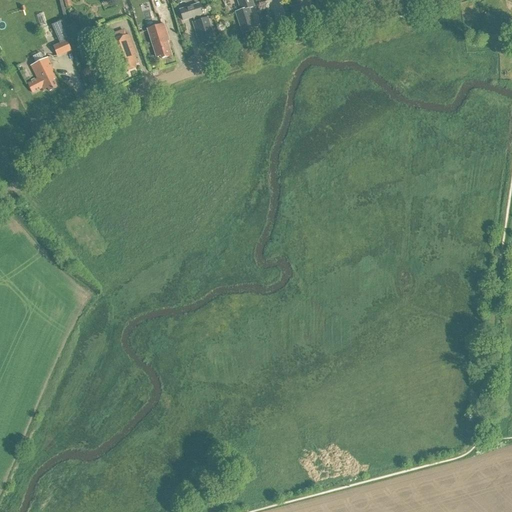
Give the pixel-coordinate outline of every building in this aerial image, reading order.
[(254,6),(251,0),(237,0),(241,10),(235,12),(242,33),(254,29),(253,26),(255,26),(249,8),(254,6)] [(306,0),(307,0),(287,0),(289,6),(291,5),(295,16),(310,12),(306,0)] [(200,16),(201,16),(198,5),(180,10),(183,21),(193,17),(195,21),(193,21),(200,44),(203,42),(204,45),(212,43),(211,40),(214,39),(208,17),(201,19),(200,16)] [(164,23),(148,28),(156,56),(161,55),(162,58),(172,55),(168,40),(169,40),(164,23)] [(134,55),(136,54),(130,35),(126,36),(124,30),(112,34),(110,28),(102,31),(106,43),(114,66),(119,64),(122,72),(136,67),(135,64),(137,64),(134,55)] [(92,53),(105,48),(100,32),(95,34),(97,41),(89,44),(92,53)] [(57,56),(70,50),(66,41),(53,47),(57,56)] [(50,66),(52,65),(48,57),(31,65),(38,79),(27,85),(32,95),(42,90),(42,91),(47,89),(49,92),(56,88),(52,81),(54,80),(54,79),(50,72),(53,71),(50,66)]
